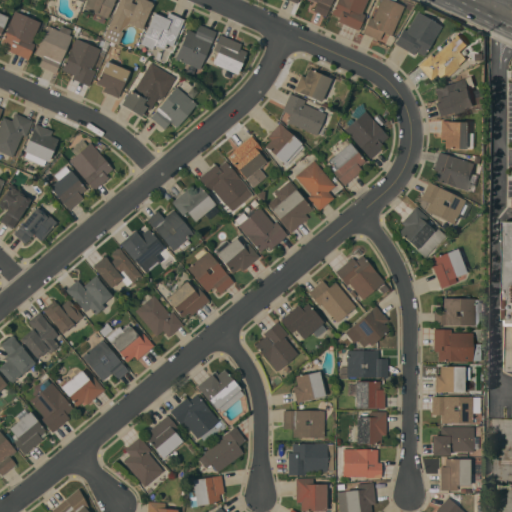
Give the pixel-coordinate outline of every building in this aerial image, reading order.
[(115,0),(106,18),(82,7),(85,0),(115,0)] [(119,0),(130,0),(130,2),(135,4),(137,0),(146,0),(151,2),(151,3),(153,3),(151,7),(141,29),(128,23),(119,30),(122,32),(117,43),(103,37),(119,0)] [(331,0),(325,16),(313,10),(316,2),(311,0),(331,0)] [(366,0),(361,13),(365,14),(358,30),(337,21),(339,16),(331,13),(336,0),(366,0)] [(380,0),(391,0),(404,5),(391,35),(382,31),(378,40),(362,32),(369,16),(372,17),(380,0)] [(0,42),(14,10),(40,21),(31,42),(34,43),(28,59),(7,49),(9,45),(0,42)] [(417,11),(441,25),(423,55),(415,50),(413,54),(394,43),(403,27),(406,29),(417,11)] [(172,45),(166,42),(163,48),(154,44),(152,48),(140,43),(154,12),(165,17),(168,12),(183,19),(172,45)] [(187,29),(195,32),(199,24),(215,31),(196,75),(183,69),(186,63),(175,58),(187,29)] [(55,73),(38,65),(42,57),(34,53),(47,25),(71,35),(55,73)] [(458,33),(468,45),(461,51),(467,59),(442,80),(437,74),(430,80),(417,65),(430,53),(432,56),(458,33)] [(212,63),(217,51),(212,49),(219,34),(241,43),(239,48),(246,51),(237,73),(212,63)] [(75,37),(100,48),(91,68),(95,70),(88,86),(72,78),(74,74),(61,69),(75,37)] [(129,70),(117,97),(102,90),(104,86),(96,82),(106,60),(129,70)] [(150,110),(146,107),(141,114),(140,113),(139,115),(121,104),(122,103),(121,102),(129,89),(132,90),(146,68),(167,82),(166,83),(170,86),(166,91),(163,89),(150,110)] [(320,101),(294,89),(300,74),(305,76),(308,68),(331,78),(320,101)] [(472,75),(476,86),(470,88),(476,105),(453,113),(452,111),(438,116),(434,103),(438,101),(434,88),(472,75)] [(176,86),(196,103),(176,127),(170,121),(163,128),(150,117),(176,86)] [(286,122),(290,113),(282,110),(289,93),(305,99),(303,103),(325,113),(316,134),(286,122)] [(344,129),(365,110),(387,136),(380,142),(383,145),(370,158),(344,129)] [(0,122),(3,116),(11,120),(15,112),(32,120),(25,136),(22,134),(12,156),(0,150),(0,122)] [(469,148),(444,147),(444,139),(440,138),(440,119),(451,119),(451,121),(470,121),(469,148)] [(279,122),(301,142),(300,143),(303,146),(286,164),(284,161),(283,162),(265,145),(270,139),(267,135),(279,122)] [(52,130),(50,135),(58,138),(48,161),(46,160),(44,165),(22,155),(33,128),(35,123),(52,130)] [(250,135),(262,148),(258,151),(266,161),(258,167),(266,177),(254,187),(230,159),(236,154),(233,150),(250,135)] [(112,168),(105,174),(108,177),(93,190),(68,160),(75,154),(71,149),(83,139),(87,144),(90,141),(112,168)] [(349,141),(365,160),(359,166),(362,169),(344,185),(333,172),(336,168),(328,159),(349,141)] [(475,163),(467,189),(434,179),(437,170),(433,169),(438,151),(475,163)] [(334,185),(328,191),(333,197),(318,210),(307,196),(310,194),(294,175),(313,159),(334,185)] [(215,163),(218,166),(225,160),(247,187),(252,193),(232,210),(227,204),(226,205),(212,188),(209,190),(198,177),(215,163)] [(69,169),(85,188),(79,193),(82,197),(68,209),(49,186),(69,169)] [(196,181),(219,210),(208,219),(204,213),(194,221),(186,211),(182,214),(171,201),(196,181)] [(453,224),(425,209),(429,202),(420,197),(428,181),(465,200),(453,224)] [(0,199),(10,183),(22,191),(21,192),(31,199),(12,228),(0,220),(0,218),(6,209),(0,204),(0,199)] [(295,188),(311,208),(304,213),(308,217),(290,232),(271,209),(295,188)] [(273,223),(276,221),(287,234),(270,248),(267,245),(260,251),(237,225),(238,224),(235,219),(243,212),(247,217),(259,206),(273,223)] [(415,206),(427,217),(424,221),(435,231),(437,228),(446,235),(436,245),(435,244),(425,256),(398,232),(404,225),(401,222),(415,206)] [(36,207),(39,209),(40,208),(45,212),(44,214),(45,215),(47,214),(56,222),(41,240),(33,233),(25,243),(13,233),(36,207)] [(172,250),(147,219),(157,210),(163,217),(173,209),(192,233),(172,250)] [(511,326),(502,326),(503,221),(511,221),(511,326)] [(171,255),(165,261),(161,257),(158,260),(159,261),(145,272),(134,259),(134,260),(119,242),(134,230),(136,232),(138,230),(141,234),(147,228),(171,255)] [(235,237),(244,247),(248,243),(259,256),(242,270),(239,266),(232,272),(216,253),(235,237)] [(141,274),(132,282),(122,270),(118,272),(122,277),(111,287),(95,268),(94,269),(92,266),(94,265),(93,264),(103,256),(103,257),(105,255),(107,258),(106,258),(109,262),(114,258),(110,254),(112,253),(111,252),(117,247),(117,248),(119,247),(122,251),(121,251),(141,274)] [(187,267),(197,259),(194,255),(203,247),(206,251),(207,250),(233,281),(219,293),(213,286),(207,291),(187,267)] [(466,272),(454,277),(456,281),(441,288),(432,266),(437,264),(434,257),(457,248),(466,272)] [(384,281),(362,299),(349,282),(346,285),(335,271),(352,257),(355,260),(362,254),(384,281)] [(77,279),(79,281),(79,282),(82,286),(95,274),(98,278),(97,278),(111,295),(101,303),(104,306),(95,314),(89,307),(84,311),(69,293),(68,293),(65,289),(77,279)] [(355,306),(337,321),(321,303),(319,305),(307,291),(322,279),(328,287),(335,281),(355,306)] [(191,315),(188,311),(182,317),(166,297),(186,280),(194,290),(198,287),(209,300),(191,315)] [(135,310),(153,294),(169,313),(172,311),(183,324),(168,336),(163,329),(156,335),(135,310)] [(443,297),(474,298),(474,299),(479,299),(479,323),(474,323),(474,325),(433,324),(433,310),(443,310),(443,297)] [(82,315),(62,333),(43,309),(54,300),(59,306),(68,298),(82,315)] [(303,339),(295,329),(291,332),(280,319),(298,304),(301,308),(307,303),(323,321),(303,339)] [(375,305),(387,319),(383,322),(389,329),(376,340),(378,342),(373,346),(371,344),(370,345),(368,342),(363,346),(357,339),(354,342),(344,331),(375,305)] [(32,328),(33,329),(34,329),(27,321),(39,311),(42,314),(41,314),(57,334),(53,338),(58,345),(49,352),(47,350),(36,358),(23,341),(22,341),(19,338),(32,328)] [(297,353),(277,370),(255,344),(265,335),(263,333),(277,321),(287,334),(284,337),(297,353)] [(137,359),(134,355),(127,361),(111,342),(106,336),(119,325),(124,331),(130,326),(139,336),(143,332),(153,345),(137,359)] [(472,332),(472,343),(480,343),(480,359),(472,359),(472,361),(438,360),(438,351),(433,351),(433,328),(451,328),(451,332),(472,332)] [(0,344),(12,334),(15,337),(35,362),(11,382),(1,370),(0,371),(0,364),(6,360),(4,357),(8,354),(0,344)] [(102,338),(128,370),(117,379),(111,372),(101,380),(81,356),(102,338)] [(347,350),(378,350),(378,358),(387,358),(387,377),(346,376),(347,350)] [(464,367),(470,367),(470,380),(464,380),(464,391),(435,391),(435,375),(440,375),(440,366),(464,366),(464,367)] [(86,404),(83,400),(76,406),(60,386),(81,369),(89,379),(93,375),(104,389),(86,404)] [(214,370),(218,374),(224,369),(240,388),(239,388),(243,393),(222,411),(218,406),(216,408),(208,399),(208,400),(196,386),(214,370)] [(325,395),(296,402),(293,386),(297,385),(295,376),(319,370),(325,395)] [(355,380),(379,381),(379,389),(384,389),(384,407),(355,407),(355,380)] [(73,408),(66,414),(69,417),(52,431),(41,418),(43,416),(30,400),(51,382),(73,408)] [(183,421),(180,423),(169,411),(186,397),(188,400),(196,393),(218,419),(217,420),(221,425),(215,429),(212,426),(206,430),(210,434),(205,438),(201,434),(197,438),(183,421)] [(472,396),(480,396),(480,412),(472,412),(472,423),(440,423),(440,414),(431,414),(431,396),(472,396)] [(324,410),(324,437),(292,436),(292,428),(283,428),(283,409),(324,410)] [(24,454),(13,441),(17,437),(9,428),(30,411),(45,430),(39,435),(42,439),(24,454)] [(356,417),(369,417),(369,411),(386,411),(386,434),(381,434),(381,443),(356,443),(356,417)] [(167,414),(178,428),(174,431),(182,440),(162,457),(146,438),(152,433),(149,429),(167,414)] [(222,438),(221,436),(235,426),(245,440),(238,445),(243,452),(217,471),(210,462),(205,466),(198,456),(222,438)] [(473,426),(473,436),(478,436),(478,448),(473,448),(473,451),(449,451),(449,455),(432,454),(432,435),(440,435),(440,426),(473,426)] [(0,430),(16,450),(9,456),(15,463),(1,475),(0,473),(0,430)] [(144,486),(123,460),(129,455),(124,448),(139,436),(150,449),(147,451),(163,470),(144,486)] [(333,470),(326,470),(326,471),(305,471),(305,474),(288,474),(288,452),(292,452),(292,442),(326,442),(326,443),(333,443),(333,470)] [(377,449),(377,462),(381,462),(381,477),(365,477),(365,476),(342,475),(342,448),(377,449)] [(469,485),(457,484),(457,489),(440,489),(440,466),(445,466),(445,457),(470,458),(469,485)] [(191,479),(220,474),(223,492),(218,493),(220,501),(196,505),(191,479)] [(325,510),(300,510),(300,501),(295,501),(295,477),(313,477),(313,483),(325,483),(325,510)] [(346,511),(344,490),(357,489),(356,483),(372,482),(375,503),(370,503),(371,511),(346,511)] [(52,511),(51,510),(77,488),(88,507),(85,509),(87,511),(52,511)] [(436,511),(435,511),(447,497),(465,511),(436,511)] [(176,511),(146,511),(147,500),(165,502),(164,508),(177,509),(176,511)]
